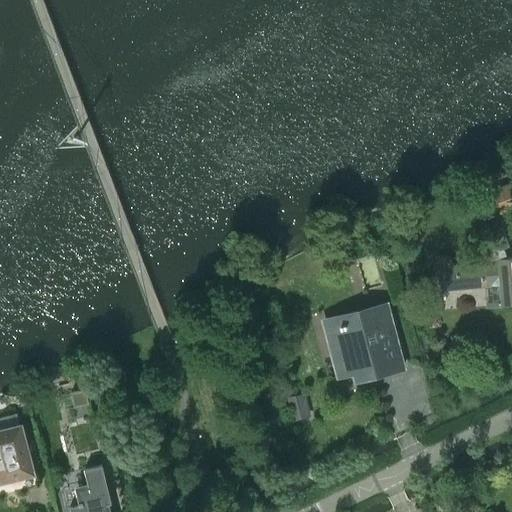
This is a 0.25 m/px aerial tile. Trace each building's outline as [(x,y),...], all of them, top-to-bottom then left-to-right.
[(511,186),(493,194),(500,213),(511,208),(511,186)] [(511,303),(511,255),(506,256),(503,246),(508,245),(501,225),(486,230),(492,250),(480,251),(484,262),(453,265),(449,255),(436,256),(439,289),(500,284),(502,304),(511,303)] [(386,304),(351,313),(323,321),(338,376),(353,372),(354,375),(376,369),(377,374),(403,367),(386,304)] [(86,401),(83,390),(83,389),(94,386),(89,366),(75,370),(79,390),(71,392),(75,404),(86,401)] [(293,417),(308,413),(304,394),(288,398),(293,417)] [(0,481),(34,473),(21,424),(0,429),(0,481)] [(102,464),(84,469),(88,485),(77,487),(81,500),(78,501),(79,503),(69,506),(70,511),(108,511),(106,503),(111,502),(106,481),(102,464)] [(168,473),(171,485),(182,483),(179,472),(168,473)]
